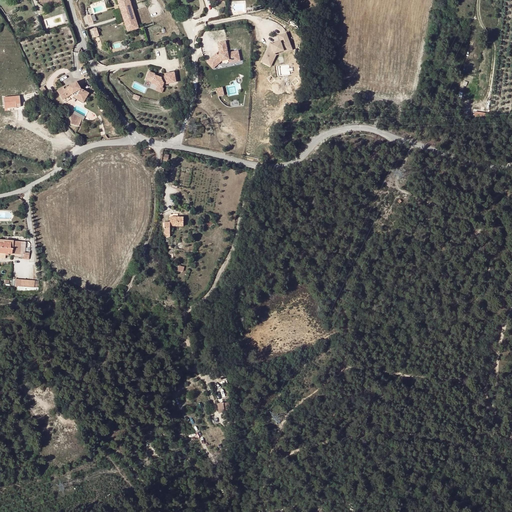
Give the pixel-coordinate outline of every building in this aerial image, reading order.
[(138,27),(129,0),(117,0),(127,31),(138,27)] [(282,43),(273,45),(273,46),(271,50),(268,49),(261,63),(268,67),(275,55),(284,53),(284,50),(292,48),(289,35),(281,37),(282,43)] [(226,41),(217,42),(218,52),(217,53),(215,51),(207,59),(214,66),(221,60),(229,59),(229,62),(240,60),(238,50),(228,52),(226,41)] [(284,53),(275,55),(268,67),(270,68),(276,56),(285,54),(293,53),(292,48),(284,50),(284,53)] [(214,66),(207,59),(206,60),(213,68),(214,66)] [(154,74),(154,73),(148,71),(145,79),(152,81),(156,82),(155,84),(158,85),(161,86),(163,82),(165,81),(166,82),(175,81),(173,71),(164,72),(164,75),(160,76),(154,74)] [(73,93),(85,99),(89,93),(80,88),(76,81),(67,86),(68,88),(65,90),(63,87),(57,91),(62,99),(65,97),(66,97),(73,93)] [(224,86),(217,88),(220,96),(226,94),(224,86)] [(65,97),(62,99),(64,103),(74,96),(84,102),(85,99),(73,93),(66,97),(65,97)] [(19,96),(4,97),(4,108),(17,107),(16,104),(20,104),(19,96)] [(81,119),(71,113),(71,123),(78,125),(81,119)] [(26,242),(13,241),(13,243),(4,243),(4,244),(0,243),(0,253),(5,254),(23,255),(24,255),(25,252),(26,242)] [(34,280),(16,279),(15,286),(17,286),(34,287),(34,284),(34,280)] [(135,338),(130,331),(126,334),(131,341),(135,338)]
